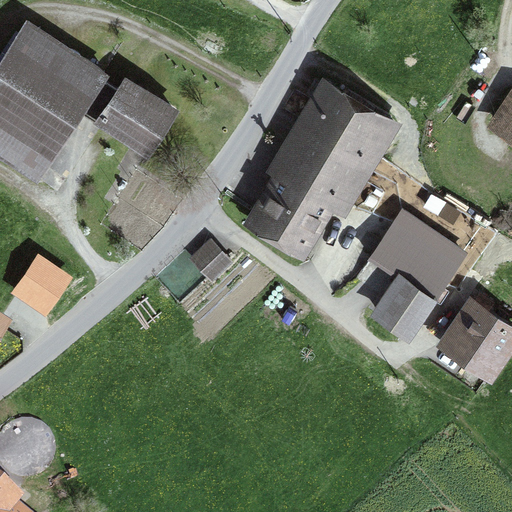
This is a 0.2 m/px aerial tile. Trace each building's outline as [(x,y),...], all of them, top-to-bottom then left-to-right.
[(0,154),(35,177),(83,104),(149,147),(174,109),(125,78),(118,88),(100,76),(104,70),(28,20),(0,63),(0,154)] [(301,245),(328,199),(344,209),(395,123),(333,87),(255,218),(301,245)] [(511,132),(511,101),(498,123),(511,132)] [(379,312),(406,331),(453,262),(393,221),(369,256),(402,278),(379,312)] [(229,259),(211,241),(193,257),(211,276),(229,259)] [(40,260),(20,289),(44,305),(64,276),(40,260)] [(473,301),(472,300),(445,341),(490,371),(511,339),(511,327),(486,310),(492,301),(479,292),(473,301)] [(0,511),(6,511),(17,500),(0,487),(0,511)]
